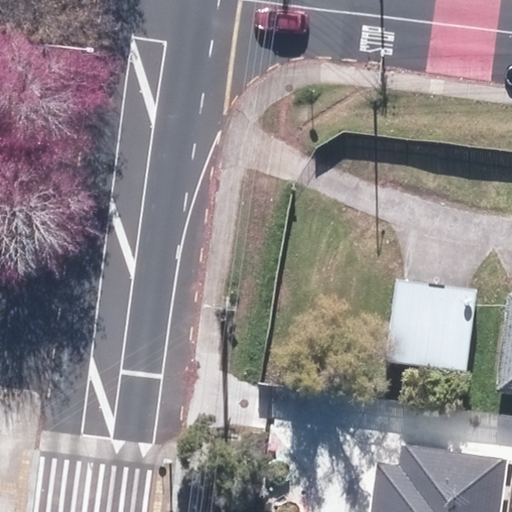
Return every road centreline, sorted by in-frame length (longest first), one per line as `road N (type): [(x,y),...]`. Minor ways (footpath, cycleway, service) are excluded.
road 1 (secondary): [(156,0),(93,511)]
road 2 (residential): [(511,33),(259,0)]
